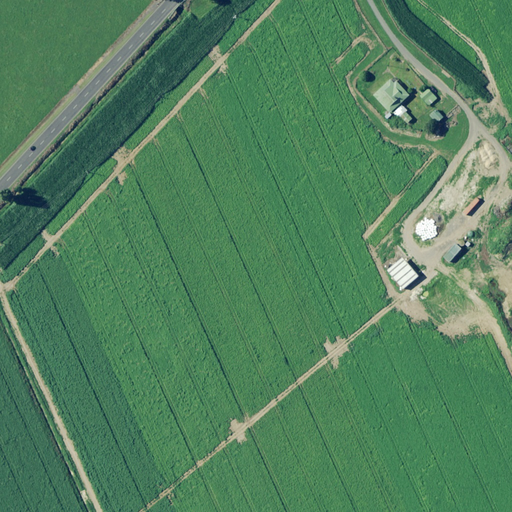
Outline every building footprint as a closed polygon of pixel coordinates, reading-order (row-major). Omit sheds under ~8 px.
[(406,97),(410,94),(399,81),(396,83),(392,79),(374,95),(391,114),(408,99),(406,97)] [(437,109),(430,116),(439,125),(446,118),(437,109)] [(401,117),(409,124),(407,125),(411,128),(414,125),(412,122),(415,119),(407,111),(401,117)] [(502,116),(498,120),(504,127),(508,124),(502,116)] [(505,136),(508,133),(502,128),(494,136),(502,143),(507,138),(505,136)] [(384,243),(394,256),(400,251),(407,259),(413,254),(392,229),(388,232),(392,237),(384,243)] [(454,246),(444,257),(450,262),(451,260),(477,284),(485,275),(454,246)] [(420,277),(405,258),(389,271),(405,290),(420,277)] [(423,379),(423,376),(413,379),(414,385),(423,382),(422,379),(423,379)]
